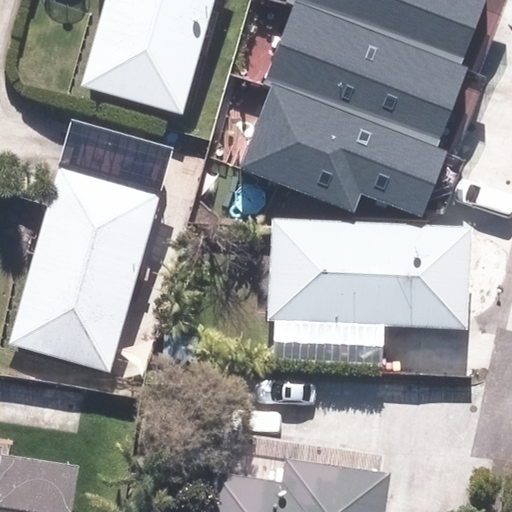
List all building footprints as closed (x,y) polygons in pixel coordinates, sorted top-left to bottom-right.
[(217,0),(107,0),(82,90),(184,118),(217,0)] [(289,0),(295,2),(462,66),(487,0),(289,0)] [(271,81),(436,145),(467,66),(462,66),(295,2),(265,80),(271,81)] [(354,212),(361,193),(422,217),(448,149),(436,145),(271,81),(238,167),(354,212)] [(110,375),(158,201),(61,174),(12,348),(110,375)] [(271,221),(267,320),(460,329),(465,231),(271,221)] [(213,477),(207,511),(378,511),(383,477),(280,462),(276,486),(213,477)] [(0,511),(69,511),(76,477),(0,464),(0,511)]
